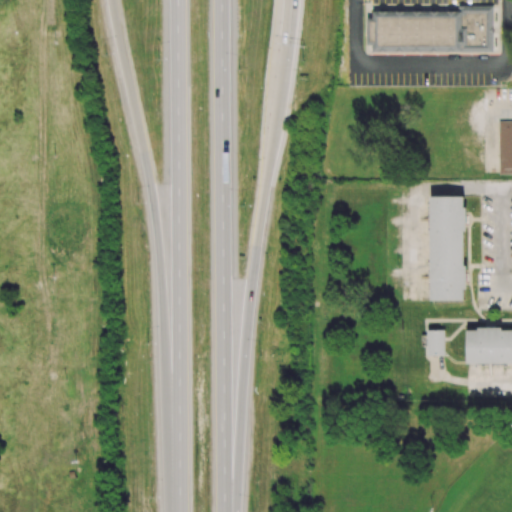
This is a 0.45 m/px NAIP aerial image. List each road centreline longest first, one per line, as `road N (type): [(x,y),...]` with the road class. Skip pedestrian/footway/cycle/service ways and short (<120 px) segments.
road 1 (motorway): [(112,0),(154,199),(176,511)]
road 2 (motorway): [(224,511),(220,0)]
road 3 (motorway): [(177,0),(178,511)]
road 4 (motorway): [(235,511),(248,329),(286,36)]
